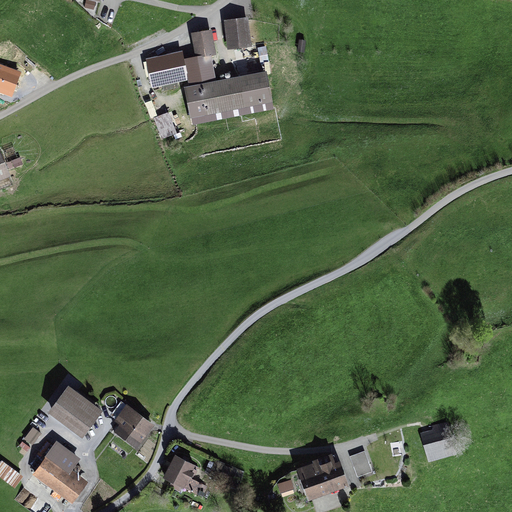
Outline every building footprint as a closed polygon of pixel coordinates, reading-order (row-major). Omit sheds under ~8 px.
[(96,1),(91,0),(86,0),(85,7),(94,9),(96,1)] [(248,16),(224,19),(228,49),(252,46),(248,16)] [(212,27),(191,31),(196,57),(197,56),(200,69),(218,66),(215,54),(217,54),(212,27)] [(189,79),(182,49),(146,57),(152,87),(189,79)] [(0,62),(0,91),(12,95),(21,70),(0,62)] [(266,70),(199,82),(200,85),(189,88),(194,113),(189,114),(191,124),(274,109),(266,70)] [(172,128),(165,113),(154,118),(160,133),(172,128)] [(0,147),(0,179),(11,175),(0,147)] [(68,384),(47,411),(82,437),(103,409),(68,384)] [(155,423),(127,403),(126,404),(121,400),(110,414),(116,418),(115,419),(120,423),(115,429),(137,446),(155,423)] [(433,429),(421,433),(429,461),(458,453),(449,421),(432,425),(433,429)] [(33,445),(42,433),(33,426),(24,438),(33,445)] [(56,440),(32,473),(72,503),(89,481),(73,469),(81,457),(56,440)] [(365,450),(350,456),(358,476),(372,471),(365,450)] [(196,463),(175,452),(162,476),(171,480),(168,486),(181,492),(184,487),(208,499),(214,489),(189,477),(196,463)] [(313,461),(297,467),(308,499),(349,484),(340,458),(335,460),(332,452),(312,459),(313,461)] [(23,476),(2,460),(0,462),(0,476),(15,488),(23,476)]
